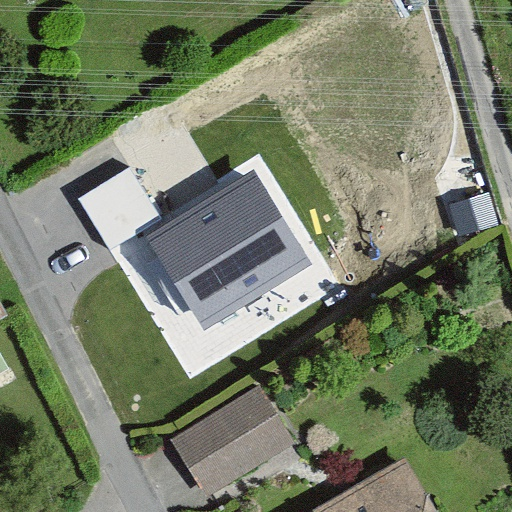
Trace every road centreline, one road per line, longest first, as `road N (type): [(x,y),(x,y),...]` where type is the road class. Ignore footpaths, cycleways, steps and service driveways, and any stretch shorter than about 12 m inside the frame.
road 1 (residential): [(0,220),(155,511)]
road 2 (residential): [(456,0),(511,187)]
